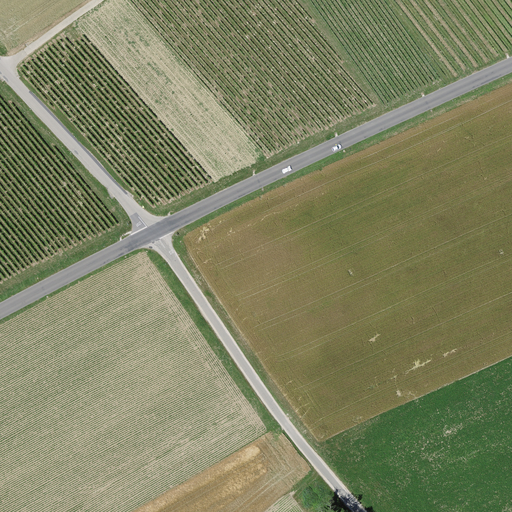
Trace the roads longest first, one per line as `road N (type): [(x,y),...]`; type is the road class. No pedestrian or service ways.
road 1 (tertiary): [(153,233),(511,64)]
road 2 (unclassified): [(360,511),(275,414),(153,233)]
road 3 (unclassified): [(153,233),(0,66)]
road 4 (tertiary): [(0,309),(153,233)]
